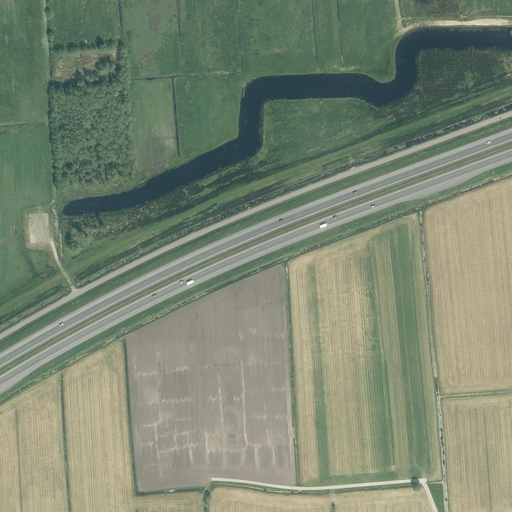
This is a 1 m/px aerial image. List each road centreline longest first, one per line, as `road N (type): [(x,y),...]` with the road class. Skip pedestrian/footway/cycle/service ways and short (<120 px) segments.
road 1 (motorway): [(0,382),(223,264),(511,153)]
road 2 (unclassified): [(511,112),(182,240),(0,339)]
road 3 (motorway): [(511,136),(244,237),(0,362)]
